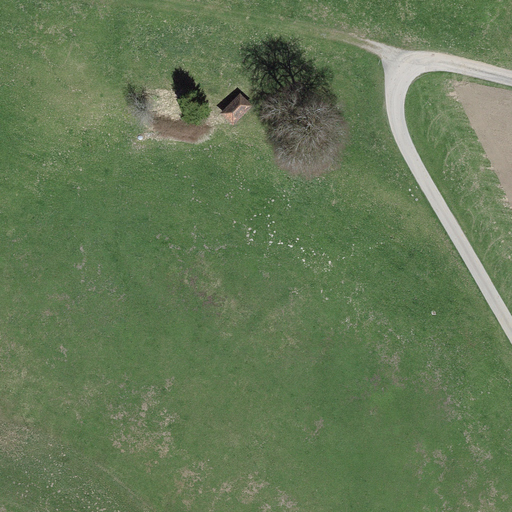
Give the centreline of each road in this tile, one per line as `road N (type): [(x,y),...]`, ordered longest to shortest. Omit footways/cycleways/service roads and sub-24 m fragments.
road 1 (track): [(511,315),(401,108),(399,64),(430,45)]
road 2 (track): [(171,0),(258,8),(430,45)]
